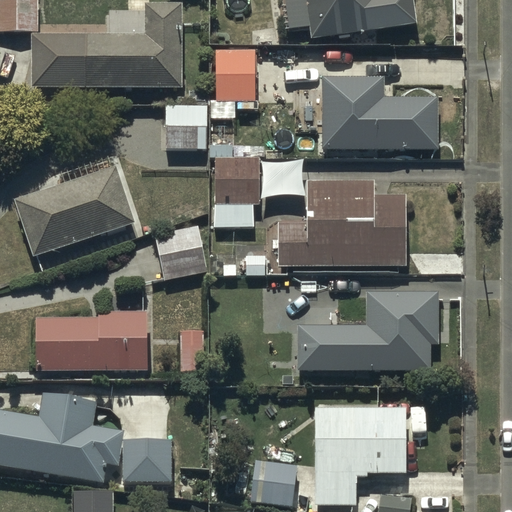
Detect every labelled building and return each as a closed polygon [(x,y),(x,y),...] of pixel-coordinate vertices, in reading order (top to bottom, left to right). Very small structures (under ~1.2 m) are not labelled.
[(37,0),(0,0),(0,36),(37,36),(37,0)] [(304,0),(310,44),(415,30),(410,0),(304,0)] [(109,39),(31,40),(32,93),(180,91),(179,10),(145,11),(145,15),(108,15),(109,39)] [(246,35),(214,34),(214,49),(246,50),(246,35)] [(252,55),(215,55),(215,106),(252,106),(252,55)] [(382,82),(322,83),(322,156),(437,155),(436,105),(383,105),(382,82)] [(207,107),(166,106),(165,149),(207,150),(207,107)] [(257,162),(214,162),(213,232),(252,232),(253,210),(257,210),(257,162)] [(115,173),(14,206),(31,260),(133,228),(115,173)] [(305,228),(277,228),(277,273),(405,272),(404,201),(373,201),(372,186),(304,187),(305,228)] [(197,230),(152,239),(161,284),(206,275),(197,230)] [(222,261),(209,261),(209,277),(222,276),(222,280),(263,279),(263,260),(246,260),(246,269),(222,269),(222,261)] [(0,262),(0,283),(9,278),(0,262)] [(366,327),(296,326),(296,372),(430,373),(430,345),(438,346),(439,293),(366,293),(366,327)] [(97,323),(33,322),(33,377),(144,379),(145,318),(97,318),(97,323)] [(203,335),(180,336),(181,376),(204,376),(203,335)] [(293,365),(251,365),(252,391),(282,390),(281,385),(293,385),(293,365)] [(0,416),(0,470),(101,487),(104,470),(115,471),(121,438),(92,433),(96,409),(42,400),(38,423),(0,416)] [(403,412),(313,413),(314,511),(354,510),(354,483),(365,483),(365,480),(404,479),(403,412)] [(122,446),(122,486),(170,486),(170,446),(122,446)] [(288,511),(294,469),(255,465),(249,509),(277,511),(288,511)] [(111,511),(112,495),(72,495),(71,511),(111,511)] [(408,511),(410,502),(380,499),(378,511),(408,511)]
